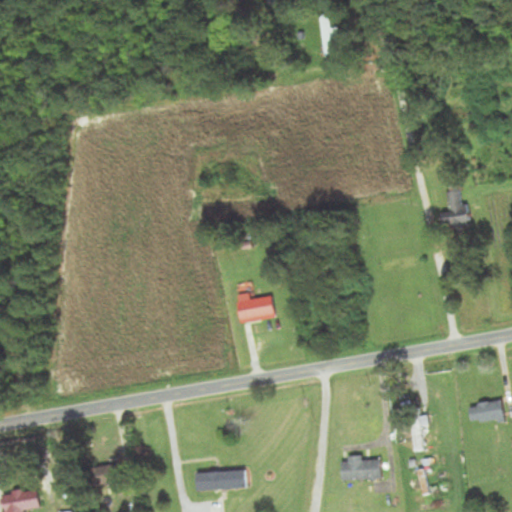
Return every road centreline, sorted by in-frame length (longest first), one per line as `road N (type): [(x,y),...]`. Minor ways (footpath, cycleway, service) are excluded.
road 1 (residential): [(0,426),(511,336)]
road 2 (residential): [(459,346),(382,0)]
